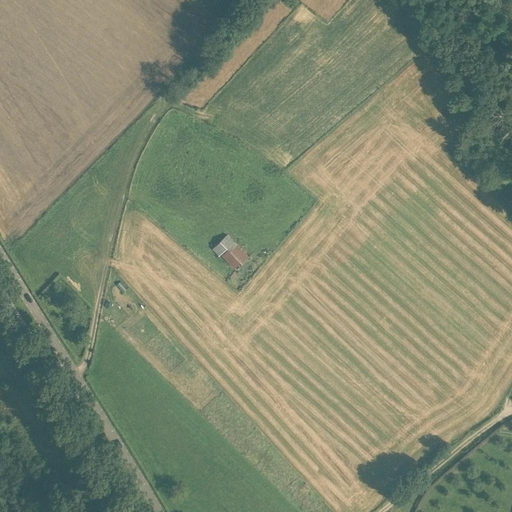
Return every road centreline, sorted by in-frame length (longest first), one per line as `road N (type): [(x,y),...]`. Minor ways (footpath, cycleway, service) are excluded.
road 1 (tertiary): [(157,511),(0,253)]
road 2 (track): [(76,376),(134,160),(172,93)]
road 3 (track): [(377,511),(511,412)]
